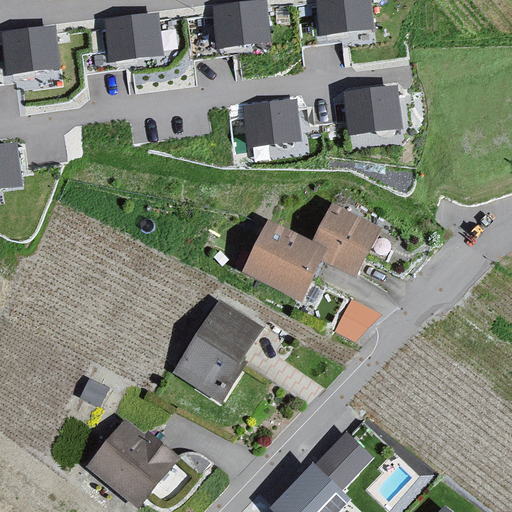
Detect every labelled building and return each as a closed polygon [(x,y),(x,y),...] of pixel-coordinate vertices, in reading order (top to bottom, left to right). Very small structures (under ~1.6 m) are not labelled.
[(268,0),(249,0),(215,4),(220,49),(274,43),(268,0)] [(370,0),(316,0),(321,38),(375,32),(370,0)] [(158,13),(104,19),(109,64),(163,58),(158,13)] [(55,28),(1,34),(6,79),(60,74),(55,28)] [(398,86),(345,92),(350,137),(403,131),(398,86)] [(297,98),(243,104),(248,150),(302,144),(297,98)] [(17,145),(0,147),(0,193),(22,191),(17,145)] [(344,207),(322,247),(339,254),(334,269),(369,284),(395,234),(344,207)] [(339,254),(322,247),(276,225),(251,276),(315,306),(334,269),(339,254)] [(364,341),(380,307),(351,293),(334,327),(364,341)] [(225,306),(180,377),(229,408),(273,334),(225,306)] [(131,424),(95,470),(145,511),(148,511),(187,463),(131,424)] [(378,458),(347,430),(273,510),(274,511),(345,511),(358,499),(348,490),(378,458)]
